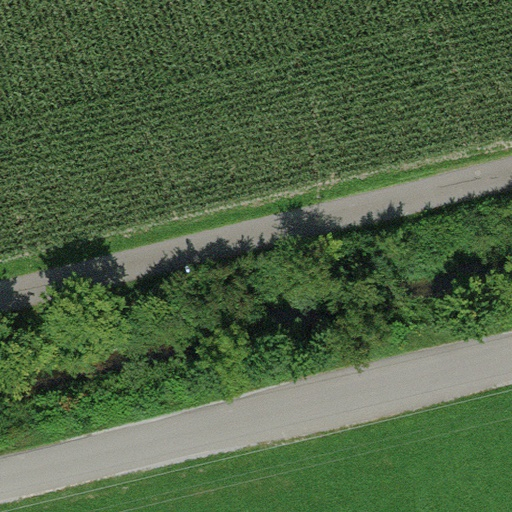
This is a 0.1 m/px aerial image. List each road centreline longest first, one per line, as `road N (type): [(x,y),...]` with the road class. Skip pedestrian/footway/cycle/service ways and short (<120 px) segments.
road 1 (track): [(0,298),(511,175)]
road 2 (unclassified): [(511,358),(0,481)]
